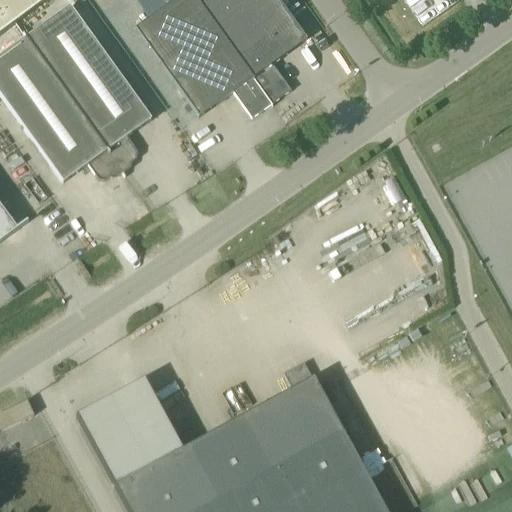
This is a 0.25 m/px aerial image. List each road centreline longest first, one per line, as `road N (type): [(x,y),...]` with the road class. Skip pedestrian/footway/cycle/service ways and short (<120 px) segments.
road 1 (unclassified): [(399,101),(207,242),(0,372)]
road 2 (unclassified): [(511,23),(399,101)]
road 3 (unclassified): [(399,101),(326,0)]
